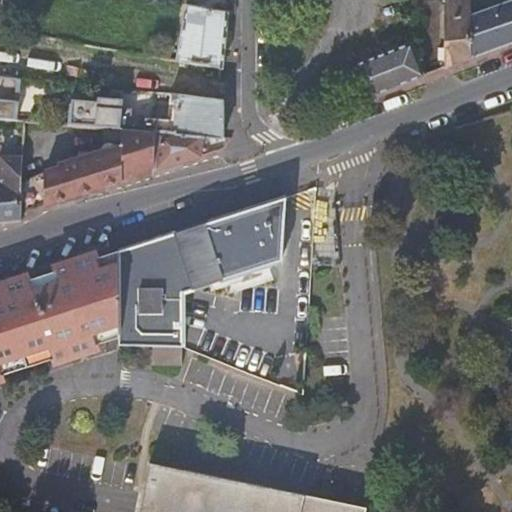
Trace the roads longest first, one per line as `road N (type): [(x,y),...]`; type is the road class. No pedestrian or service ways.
road 1 (residential): [(343,141),(366,432),(344,451),(124,387),(46,400),(0,425)]
road 2 (secondary): [(0,248),(285,161)]
road 3 (secondary): [(343,141),(511,76)]
road 4 (residential): [(248,0),(252,124),(285,161)]
road 5 (residential): [(0,487),(25,481),(156,510)]
